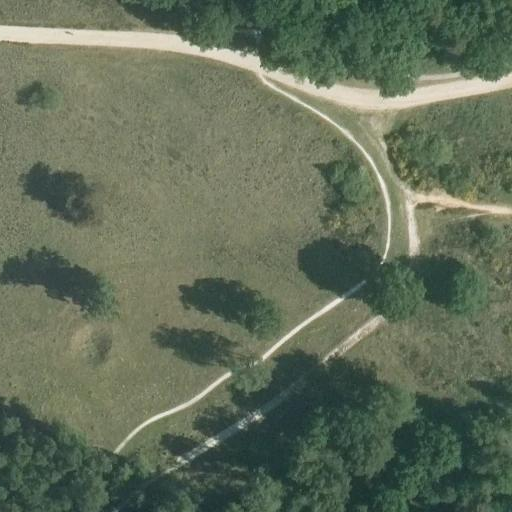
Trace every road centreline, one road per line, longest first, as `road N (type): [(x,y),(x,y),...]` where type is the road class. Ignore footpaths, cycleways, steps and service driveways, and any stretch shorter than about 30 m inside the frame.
road 1 (track): [(380,71),(372,94),(377,129),(410,225),(413,276),(396,309),(353,348),(109,511)]
road 2 (track): [(0,31),(174,44),(372,94),(511,78)]
